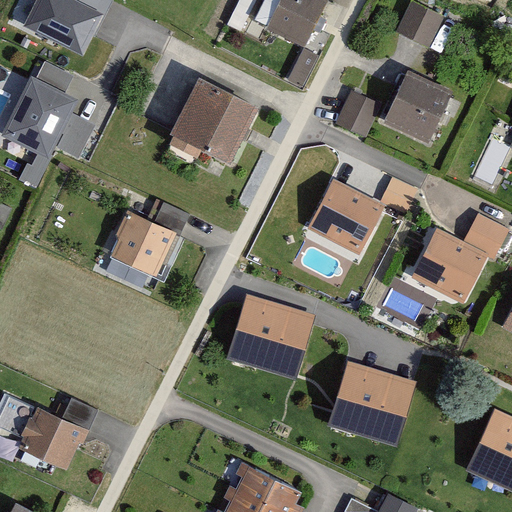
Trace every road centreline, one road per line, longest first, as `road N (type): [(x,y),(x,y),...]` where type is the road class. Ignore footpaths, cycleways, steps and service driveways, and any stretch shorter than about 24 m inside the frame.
road 1 (residential): [(106,511),(362,0)]
road 2 (unknown): [(230,264),(511,421)]
road 3 (unknown): [(313,511),(310,479),(160,404)]
